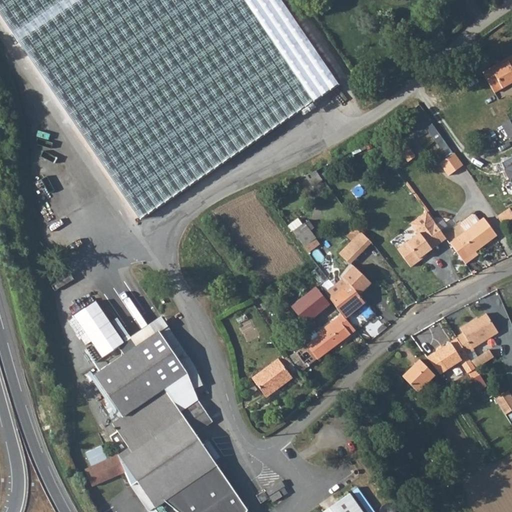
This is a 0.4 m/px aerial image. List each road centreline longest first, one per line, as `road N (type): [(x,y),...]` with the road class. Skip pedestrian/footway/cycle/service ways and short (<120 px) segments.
road 1 (unclassified): [(263,450),(236,425),(175,275),(175,226),(199,206),(355,129),(511,3)]
road 2 (residential): [(263,450),(416,316),(511,267)]
road 3 (trunk): [(65,511),(34,447),(0,334)]
